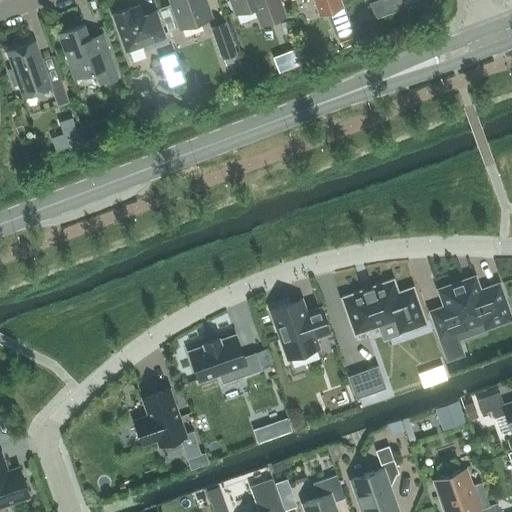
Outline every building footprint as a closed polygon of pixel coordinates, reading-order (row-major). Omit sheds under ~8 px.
[(169,0),(179,28),(211,17),(205,0),(169,0)] [(230,0),(235,13),(254,7),(260,25),(285,16),(279,0),(230,0)] [(314,0),(320,15),(342,7),(339,0),(314,0)] [(377,0),(369,3),(375,18),(401,9),(397,0),(377,0)] [(143,14),(140,6),(132,9),(132,7),(113,14),(127,56),(130,55),(129,51),(142,46),(144,50),(166,42),(155,10),(143,14)] [(287,22),(281,24),(285,35),(291,33),(287,22)] [(222,57),(235,53),(225,23),(212,27),(222,57)] [(89,38),(84,24),(58,34),(74,79),(95,71),(99,84),(118,77),(102,33),(89,38)] [(351,32),(339,37),(342,46),(355,41),(351,32)] [(50,83),(35,41),(7,51),(12,68),(8,70),(13,85),(18,84),(23,97),(51,87),(57,106),(69,102),(61,79),(50,83)] [(181,70),(167,75),(171,86),(185,81),(181,70)] [(148,105),(137,109),(141,121),(153,116),(148,105)] [(20,120),(14,122),(18,133),(24,131),(20,120)] [(76,133),(66,137),(69,145),(79,142),(76,133)] [(431,314),(430,314),(447,360),(463,354),(455,332),(483,322),(485,329),(511,319),(499,284),(480,291),(477,283),(466,287),(464,280),(438,290),(448,316),(433,321),(431,314)] [(392,282),(342,297),(358,335),(394,321),(398,333),(423,324),(411,290),(396,295),(392,282)] [(306,313),(301,299),(270,310),(287,359),(319,348),(315,338),(330,332),(321,307),(306,313)] [(234,335),(188,351),(199,381),(220,374),(223,383),(261,369),(256,353),(255,352),(241,357),(234,335)] [(267,348),(256,353),(261,369),(273,365),(267,348)] [(347,376),(355,399),(386,388),(379,365),(347,376)] [(441,365),(432,368),(436,381),(446,377),(441,365)] [(148,415),(134,420),(142,445),(157,440),(159,445),(179,438),(187,459),(188,464),(191,471),(209,464),(206,457),(205,452),(201,454),(193,431),(185,433),(169,389),(142,398),(148,415)] [(511,401),(503,405),(499,392),(476,400),(481,414),(491,410),(494,418),(505,414),(511,432),(511,401)] [(457,402),(436,409),(442,430),(464,422),(457,402)] [(475,403),(466,406),(470,419),(479,416),(475,403)] [(287,418),(269,425),(274,438),(292,431),(287,418)] [(393,511),(398,510),(386,478),(398,474),(388,446),(375,451),(382,468),(350,479),(362,511),(393,511)] [(0,451),(0,450),(0,506),(29,496),(19,467),(8,471),(0,451)] [(283,461),(271,466),(274,473),(285,469),(283,461)] [(499,511),(497,503),(480,509),(471,486),(469,487),(463,469),(436,479),(442,497),(439,497),(444,511),(499,511)] [(306,511),(335,511),(332,503),(344,498),(336,475),(313,483),(318,498),(303,503),(306,511)] [(283,511),(276,492),(272,478),(250,486),(259,511),(283,511)]
